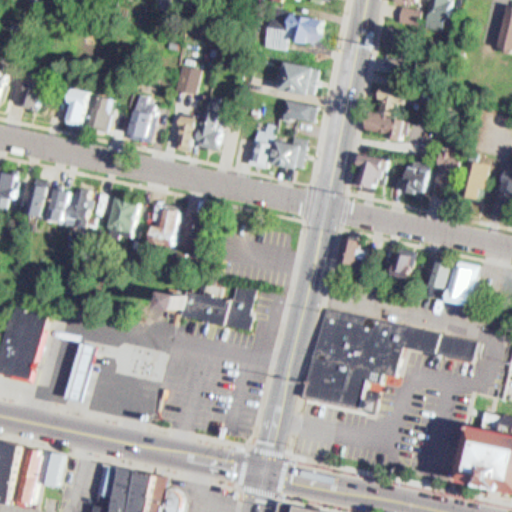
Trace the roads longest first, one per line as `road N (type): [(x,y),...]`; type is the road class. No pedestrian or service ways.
road 1 (residential): [(511,244),(0,135)]
road 2 (secondary): [(266,470),(368,0)]
road 3 (primary): [(456,511),(0,411)]
